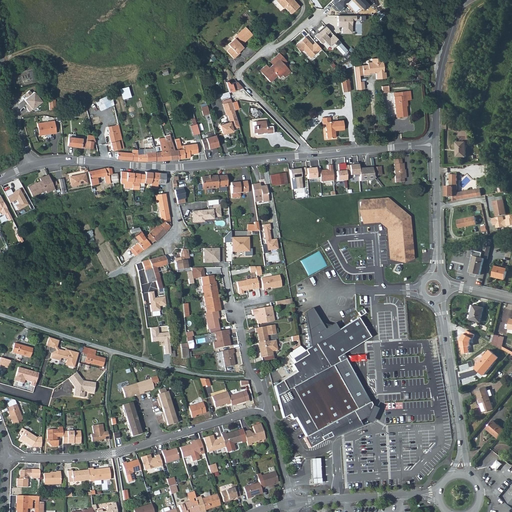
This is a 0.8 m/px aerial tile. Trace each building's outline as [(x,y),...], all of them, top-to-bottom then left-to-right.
[(300,7),(295,1),(294,2),(292,0),(278,0),(277,1),(285,9),(286,8),(292,14),(300,7)] [(362,0),(331,0),(329,2),(338,11),(345,5),(353,14),(365,3),(362,0)] [(438,9),(444,1),(441,0),(437,0),(433,6),(438,9)] [(351,14),(336,13),(335,24),(341,24),(340,31),(350,32),(351,14)] [(325,25),(319,31),(320,32),(315,36),(322,44),(325,41),(329,47),(334,43),(337,46),(341,43),(334,35),(330,38),(327,34),(330,31),(325,25)] [(233,58),(238,54),(236,52),(239,50),(243,47),(241,44),(244,41),(243,40),(246,37),(249,37),(252,34),(246,27),(238,34),(237,33),(233,36),(234,37),(228,43),(231,46),(226,50),(233,58)] [(304,36),(294,45),(299,52),(302,49),(308,57),(319,48),(314,41),(311,44),(304,36)] [(259,70),(270,82),(277,75),(279,77),(281,75),(284,77),(290,71),(283,64),(282,62),(285,60),(278,52),(272,58),(275,62),(272,65),(272,64),(268,67),(265,64),(259,70)] [(378,61),(378,58),(371,59),(371,63),(367,63),(367,65),(362,66),(363,76),(370,75),(369,74),(372,73),(372,72),(375,72),(375,73),(376,80),(386,79),(385,72),(383,72),(383,69),(382,69),(381,61),(378,61)] [(359,76),(363,76),(362,66),(354,67),(355,74),(359,74),(359,76)] [(340,80),(343,92),(350,90),(348,78),(340,80)] [(242,87),(236,81),(230,83),(232,90),(242,87)] [(127,87),(119,89),(122,99),(130,97),(127,87)] [(27,97),(24,100),(27,104),(25,105),(27,109),(29,112),(42,102),(34,91),(32,93),(30,91),(25,95),(27,97)] [(395,117),(406,116),(406,110),(405,110),(405,106),(406,105),(406,101),(410,100),(409,91),(400,92),(401,95),(393,96),(395,117)] [(97,105),(99,110),(113,105),(110,94),(93,101),(95,106),(97,105)] [(233,108),(231,100),(222,103),(224,111),(226,110),(233,108)] [(209,113),(207,105),(201,107),(203,115),(209,113)] [(232,129),(239,126),(235,112),(227,114),(229,121),(219,124),(222,133),(232,130),(232,129)] [(321,117),(322,120),(322,124),(325,124),(326,138),(335,137),(335,130),(343,129),(342,120),(330,121),(330,117),(321,117)] [(55,133),(53,121),(36,123),(38,136),(55,133)] [(266,133),(266,134),(273,134),(272,127),(266,127),(266,121),(255,122),(255,126),(253,126),(253,133),(256,133),(256,135),(261,135),(261,133),(266,133)] [(196,123),(190,125),(193,135),(199,133),(196,123)] [(107,133),(112,151),(123,147),(116,124),(106,127),(107,133)] [(169,159),(178,158),(177,149),(174,149),(173,146),(169,134),(166,135),(164,135),(164,137),(168,147),(169,159)] [(93,149),(94,142),(95,142),(93,136),(87,135),(86,139),(75,138),(68,137),(67,146),(93,149)] [(218,145),(215,135),(200,139),(203,149),(218,145)] [(155,160),(169,159),(168,147),(164,137),(158,138),(160,151),(158,151),(157,144),(153,145),(154,148),(155,151),(155,160)] [(179,140),(175,140),(176,146),(177,149),(178,158),(189,157),(189,154),(197,153),(196,143),(181,145),(179,140)] [(466,157),(466,142),(456,142),(456,157),(466,157)] [(117,151),(116,159),(131,160),(137,160),(137,149),(132,149),(132,152),(117,151)] [(146,161),(155,160),(155,151),(143,153),(143,149),(140,149),(137,149),(137,160),(146,161)] [(403,163),(401,163),(393,163),(395,182),(403,181),(403,177),(405,177),(404,173),(403,163)] [(344,164),(337,165),(338,173),(336,173),(336,182),(346,182),(345,174),(345,167),(344,164)] [(353,166),(345,167),(345,174),(349,174),(349,176),(353,176),(353,178),(358,177),(357,168),(357,164),(353,164),(353,166)] [(327,170),(319,171),(319,176),(320,182),(332,181),(331,165),(327,166),(327,170)] [(370,167),(371,176),(377,175),(377,171),(379,171),(379,166),(370,167)] [(315,168),(306,169),(307,179),(316,179),(315,176),(319,176),(319,171),(319,167),(315,168)] [(371,176),(370,167),(357,168),(358,177),(358,180),(370,180),(372,177),(371,176)] [(118,183),(117,173),(113,174),(112,169),(106,168),(88,171),(91,186),(99,184),(97,177),(104,176),(109,175),(109,177),(108,177),(109,180),(105,181),(105,184),(118,183)] [(293,168),(288,169),(290,178),(294,177),(296,189),(301,188),(300,174),(302,174),(302,169),(293,170),(293,168)] [(132,189),(133,173),(121,172),(120,181),(120,184),(123,184),(123,188),(132,189)] [(158,179),(158,173),(151,172),(150,184),(150,188),(157,189),(157,184),(158,179)] [(144,183),(145,174),(133,173),(132,189),(143,190),(144,183)] [(86,183),(84,174),(70,177),(71,186),(86,183)] [(272,187),(283,185),(282,174),(270,176),(272,187)] [(55,189),(48,175),(39,179),(40,181),(28,187),(32,197),(45,192),(46,193),(55,189)] [(201,177),(202,190),(217,188),(226,187),(225,176),(216,177),(216,176),(201,177)] [(231,184),(232,198),(240,197),(240,194),(248,193),(247,182),(231,184)] [(251,185),(254,202),(262,201),(262,203),(268,202),(266,186),(260,187),(259,184),(251,185)] [(452,196),(452,201),(457,200),(457,186),(450,186),(445,186),(445,196),(452,196)] [(10,188),(4,191),(14,209),(26,203),(19,189),(13,192),(10,188)] [(183,189),(174,191),(178,205),(185,203),(184,199),(185,199),(183,189)] [(465,199),(481,196),(480,189),(463,192),(465,199)] [(2,194),(0,195),(0,212),(1,212),(3,215),(5,214),(9,221),(14,219),(2,194)] [(165,194),(155,195),(156,203),(157,202),(166,201),(165,194)] [(357,212),(362,224),(379,223),(386,229),(389,260),(403,264),(413,259),(410,216),(387,199),(360,200),(357,212)] [(192,211),(193,222),(197,222),(198,222),(203,222),(202,220),(212,219),(212,217),(220,217),(219,200),(206,201),(207,211),(202,211),(201,210),(192,211)] [(505,214),(503,200),(492,202),(493,206),(494,206),(496,216),(505,214)] [(163,220),(169,219),(166,201),(157,202),(160,220),(163,220)] [(503,216),(492,218),(493,225),(496,224),(496,227),(511,224),(511,214),(506,215),(507,219),(504,219),(503,216)] [(456,221),(458,229),(476,225),(475,218),(456,221)] [(160,225),(166,232),(170,227),(169,219),(163,220),(160,225)] [(149,233),(144,237),(150,244),(154,241),(155,240),(156,241),(166,232),(160,225),(158,224),(149,233)] [(269,224),(263,225),(266,245),(262,246),(263,253),(267,253),(267,251),(278,249),(277,239),(271,240),(269,230),(270,230),(269,224)] [(131,249),(135,255),(137,253),(137,254),(150,244),(144,237),(141,232),(135,236),(139,241),(132,247),(132,248),(131,249)] [(248,237),(231,238),(232,242),(232,251),(244,251),(244,257),(252,256),(252,249),(248,249),(248,237)] [(483,254),(474,252),(469,272),(480,275),(484,259),(488,260),(491,247),(485,246),(483,254)] [(219,249),(203,249),(204,263),(219,263),(219,249)] [(175,269),(187,268),(186,266),(190,266),(188,251),(182,250),(180,255),(181,258),(176,259),(174,261),(175,269)] [(167,265),(164,256),(149,260),(155,281),(158,289),(163,288),(156,268),(167,265)] [(155,281),(149,260),(141,262),(144,272),(148,283),(155,281)] [(495,266),(492,277),(504,280),(507,269),(495,266)] [(201,287),(203,294),(217,291),(216,282),(214,282),(213,276),(204,277),(202,268),(195,268),(197,279),(201,278),(202,287),(201,287)] [(281,287),(279,275),(261,278),(263,290),(267,289),(267,288),(271,287),(271,288),(281,287)] [(254,290),(259,289),(257,279),(237,282),(239,294),(244,294),(244,291),(253,290),(254,290)] [(217,291),(203,294),(206,314),(214,313),(213,305),(220,304),(217,291)] [(153,293),(149,293),(151,313),(159,312),(158,307),(166,306),(164,297),(154,299),(153,293)] [(218,312),(221,311),(220,304),(213,305),(214,313),(218,312)] [(483,307),(473,305),(470,319),(480,322),(483,307)] [(256,321),(257,325),(274,322),(271,307),(251,310),(252,316),(254,315),(255,315),(256,321)] [(370,337),(358,318),(338,330),(334,323),(325,329),(312,308),(303,313),(310,348),(305,351),(307,355),(291,365),(296,372),(274,386),(283,418),(290,415),(292,420),(295,418),(306,437),(303,438),(309,448),(325,439),(350,429),(348,427),(364,418),(368,419),(373,407),(370,405),(342,354),(370,337)] [(214,313),(206,314),(205,314),(208,330),(219,328),(218,319),(219,319),(218,312),(214,313)] [(256,333),(258,344),(267,342),(266,336),(275,335),(273,326),(254,329),(255,333),(256,333)] [(164,354),(170,354),(168,333),(158,334),(157,327),(150,328),(152,342),(163,341),(164,354)] [(466,330),(462,335),(461,338),(461,340),(462,346),(469,345),(473,345),(472,341),(472,340),(472,339),(474,335),(475,333),(466,329),(466,330)] [(229,335),(228,330),(214,333),(216,342),(212,343),(213,349),(230,346),(228,335),(229,335)] [(495,334),(493,343),(507,351),(508,349),(503,346),(505,337),(495,334)] [(59,340),(49,337),(47,345),(55,348),(57,347),(59,340)] [(258,344),(257,344),(258,348),(259,348),(260,353),(259,354),(260,358),(273,356),(272,352),(276,351),(277,350),(276,343),(271,344),(270,341),(267,342),(258,344)] [(33,348),(15,343),(12,352),(30,357),(33,348)] [(462,346),(463,353),(470,352),(469,345),(462,346)] [(300,347),(289,352),(291,356),(301,350),(300,347)] [(78,353),(70,351),(66,349),(65,352),(58,350),(56,351),(52,353),(51,358),(60,360),(61,358),(67,359),(66,365),(75,367),(78,353)] [(233,349),(222,352),(225,368),(235,366),(233,354),(234,354),(233,349)] [(487,349),(476,358),(477,359),(477,363),(478,364),(489,352),(487,349)] [(478,364),(476,366),(485,375),(501,357),(491,349),(489,352),(478,364)] [(105,359),(97,357),(94,356),(87,354),(87,355),(83,354),(81,361),(102,367),(105,359)] [(11,361),(1,358),(0,361),(0,365),(9,368),(11,361)] [(411,369),(420,385),(429,380),(420,364),(411,369)] [(38,375),(17,369),(13,383),(22,386),(24,382),(35,386),(38,375)] [(77,373),(69,379),(73,385),(74,385),(76,387),(75,387),(73,396),(79,398),(80,393),(84,394),(84,392),(94,394),(96,384),(83,381),(77,373)] [(137,384),(140,394),(143,393),(143,392),(153,389),(152,385),(158,383),(156,377),(150,379),(150,380),(137,384)] [(140,394),(137,384),(122,388),(125,398),(135,395),(136,395),(140,394)] [(476,390),(478,396),(479,400),(480,400),(483,412),(493,409),(491,403),(490,403),(488,396),(489,396),(486,387),(476,390)] [(403,388),(395,392),(402,406),(410,402),(403,388)] [(157,403),(170,399),(169,396),(167,392),(166,392),(164,389),(158,391),(159,394),(157,395),(159,400),(157,400),(157,403)] [(230,404),(231,406),(248,400),(246,391),(228,397),(230,404)] [(228,397),(227,392),(211,397),(215,408),(226,404),(226,405),(230,404),(228,397)] [(170,399),(157,403),(159,407),(161,407),(162,410),(172,407),(171,403),(172,403),(170,399)] [(11,423),(12,422),(17,421),(21,419),(15,403),(6,407),(7,410),(6,411),(11,423)] [(123,413),(135,410),(134,406),(133,407),(132,403),(121,406),(123,410),(122,410),(123,413)] [(195,416),(205,413),(202,403),(188,407),(191,419),(195,417),(195,416)] [(172,407),(162,410),(164,415),(162,416),(162,418),(175,414),(174,412),(172,407)] [(135,410),(123,413),(124,417),(125,417),(126,421),(136,418),(135,414),(137,414),(135,410)] [(175,414),(162,418),(164,423),(166,422),(167,426),(177,423),(176,419),(175,414)] [(136,418),(126,421),(127,426),(127,428),(140,424),(140,422),(138,423),(136,418)] [(499,439),(505,430),(493,420),(486,428),(499,439)] [(108,440),(107,431),(104,431),(103,423),(93,425),(94,433),(91,433),(92,440),(104,438),(105,440),(108,440)] [(140,424),(127,428),(129,433),(131,437),(141,434),(140,430),(142,429),(140,424)] [(248,431),(243,433),(246,442),(247,447),(252,445),(251,444),(265,439),(260,424),(252,426),(254,434),(253,434),(248,431)] [(62,432),(62,427),(57,427),(57,430),(46,430),(46,439),(48,440),(48,441),(46,443),(50,446),(57,446),(57,440),(56,440),(56,437),(62,437),(62,432)] [(40,447),(41,437),(37,436),(36,438),(22,428),(19,432),(19,435),(20,436),(18,438),(30,446),(40,447)] [(62,437),(62,444),(71,444),(71,443),(73,443),(73,444),(80,444),(80,431),(72,432),(71,429),(68,429),(68,432),(62,432),(62,437)] [(224,433),(221,434),(222,437),(225,448),(227,454),(235,451),(233,444),(240,442),(241,444),(246,442),(243,433),(242,430),(225,435),(224,433)] [(208,453),(225,448),(222,437),(218,438),(219,441),(215,442),(213,435),(203,439),(208,453)] [(204,454),(199,440),(190,442),(191,445),(179,448),(182,458),(190,456),(192,462),(199,460),(197,454),(199,453),(200,455),(204,454)] [(179,459),(176,449),(166,452),(166,450),(161,451),(165,463),(179,459)] [(162,466),(158,454),(154,455),(155,458),(151,459),(150,456),(141,459),(145,471),(162,466)] [(310,460),(312,480),(321,479),(318,458),(310,460)] [(140,470),(137,459),(126,463),(126,461),(122,463),(127,481),(135,479),(132,472),(140,470)] [(493,467),(499,470),(503,462),(497,459),(493,467)] [(28,477),(29,470),(24,470),(24,471),(19,471),(18,472),(18,480),(15,480),(15,488),(26,488),(26,480),(25,480),(25,477),(28,477)] [(38,480),(39,471),(31,470),(31,478),(31,479),(38,480)] [(92,470),(87,470),(87,472),(88,482),(88,483),(109,481),(108,470),(99,471),(99,472),(92,472),(92,471),(92,470)] [(59,485),(59,472),(55,472),(55,473),(51,473),(51,474),(42,474),(43,485),(59,485)] [(67,483),(88,482),(87,472),(71,473),(71,472),(66,472),(67,483)] [(256,475),(259,483),(260,488),(268,486),(268,485),(277,482),(274,472),(261,476),(260,474),(256,475)] [(251,497),(262,494),(260,488),(259,483),(243,488),(247,500),(251,498),(251,497)] [(511,483),(501,497),(511,505),(511,483)] [(232,498),(240,496),(237,488),(234,489),(233,488),(220,492),(223,502),(228,500),(228,499),(232,498)] [(197,511),(199,511),(195,498),(193,492),(188,493),(189,497),(188,498),(189,501),(181,503),(181,504),(178,505),(179,511),(197,511)] [(204,511),(220,506),(216,495),(201,499),(200,497),(195,498),(199,511),(204,510),(204,511)] [(15,511),(14,511),(24,511),(25,510),(29,510),(30,501),(37,502),(38,497),(14,496),(14,504),(15,504),(15,511)]
